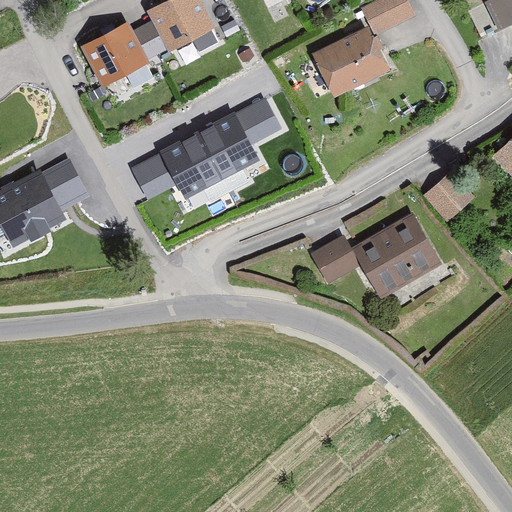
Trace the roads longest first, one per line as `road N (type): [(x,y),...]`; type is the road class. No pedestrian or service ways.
road 1 (residential): [(200,271),(213,240),(338,188),(463,112),(475,87),(424,0)]
road 2 (residential): [(511,509),(380,356),(313,322),(202,309)]
road 3 (residential): [(21,6),(141,248),(162,264),(200,271)]
road 4 (residential): [(202,309),(0,331)]
